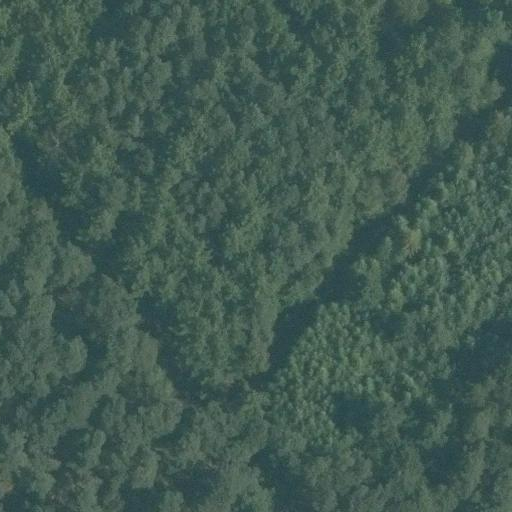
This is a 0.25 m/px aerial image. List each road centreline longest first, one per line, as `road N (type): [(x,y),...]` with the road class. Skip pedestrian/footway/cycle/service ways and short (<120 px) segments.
road 1 (track): [(200,430),(266,372),(433,170),(511,95)]
road 2 (track): [(0,136),(125,322),(207,424)]
road 3 (track): [(253,383),(358,413),(452,462),(511,480)]
road 4 (track): [(465,134),(369,0)]
road 5 (track): [(61,511),(200,430)]
